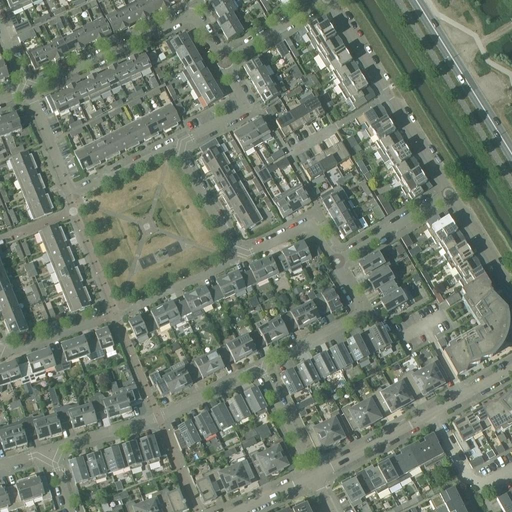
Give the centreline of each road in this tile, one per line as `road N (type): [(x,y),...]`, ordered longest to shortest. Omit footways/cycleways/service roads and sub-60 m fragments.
road 1 (residential): [(51,451),(158,417),(260,366)]
road 2 (tertiary): [(414,0),(511,156)]
road 3 (residential): [(192,16),(26,91)]
road 4 (residential): [(260,366),(358,312),(335,263)]
road 5 (residential): [(250,255),(117,316)]
road 6 (residential): [(184,140),(181,160),(230,245),(250,255)]
road 7 (residential): [(313,478),(432,413)]
road 8 (residential): [(335,263),(450,193)]
road 9 (residential): [(68,192),(184,140)]
road 10 (residential): [(260,366),(313,478)]
road 11 (residential): [(511,470),(472,483),(432,413)]
